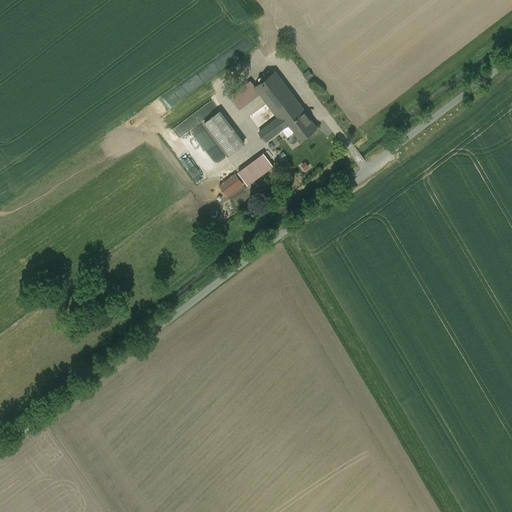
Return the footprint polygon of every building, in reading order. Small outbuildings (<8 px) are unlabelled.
[(305,112),(275,72),(255,86),(235,102),(241,109),(261,94),(279,117),(259,132),(266,141),(286,125),(286,127),(290,124),(305,113),(305,112)] [(251,81),(231,96),(235,102),(255,86),(251,81)] [(244,144),(220,112),(204,124),(228,156),(244,144)] [(305,113),(290,124),(302,139),(316,128),(305,113)] [(254,161),(238,172),(248,185),(263,174),(254,161)] [(236,174),(220,186),(227,196),(243,184),(236,174)]
